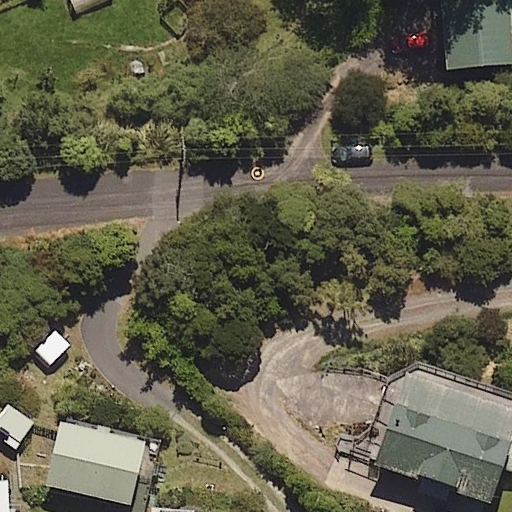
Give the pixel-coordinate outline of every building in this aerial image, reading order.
[(511,52),(511,0),(443,0),(448,57),(511,52)] [(376,454),(422,470),(424,463),(459,475),(457,482),(492,494),(503,463),(511,465),(511,393),(409,358),(376,454)] [(32,414),(0,392),(0,420),(20,433),(32,414)] [(148,430),(63,408),(46,474),(132,496),(148,430)] [(9,511),(9,472),(0,472),(0,511),(9,511)]
